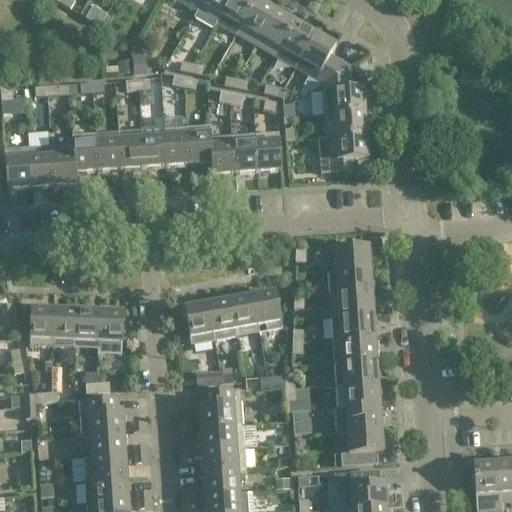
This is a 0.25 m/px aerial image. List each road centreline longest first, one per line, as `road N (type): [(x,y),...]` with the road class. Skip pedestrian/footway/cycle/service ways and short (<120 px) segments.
road 1 (residential): [(170,511),(151,231)]
road 2 (residential): [(151,231),(406,217)]
road 3 (residential): [(406,217),(391,23),(350,0)]
road 4 (residential): [(426,436),(406,217)]
road 5 (residential): [(0,240),(151,231)]
